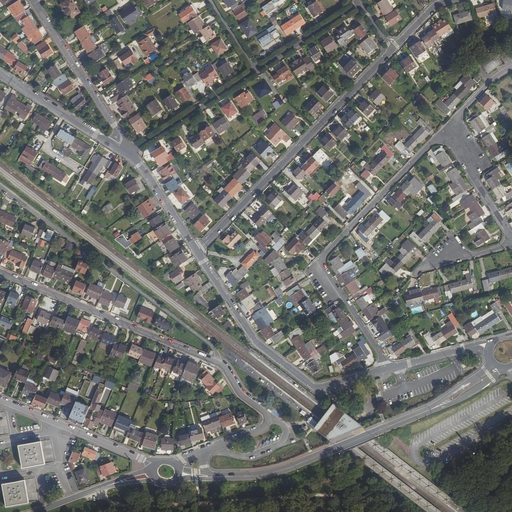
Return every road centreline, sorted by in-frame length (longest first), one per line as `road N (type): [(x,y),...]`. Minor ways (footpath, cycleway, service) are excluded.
road 1 (residential): [(0,272),(224,368),(242,398),(267,415),(265,425),(210,448)]
road 2 (residential): [(389,369),(322,259),(443,131)]
road 3 (residential): [(392,49),(197,252)]
road 4 (residential): [(389,369),(311,386),(255,340),(197,252)]
road 5 (residential): [(425,411),(286,468),(206,475)]
road 6 (residential): [(119,147),(120,133),(32,0)]
road 7 (residential): [(155,464),(0,399)]
road 8 (residential): [(256,70),(127,153)]
road 9 (residential): [(119,147),(0,72)]
road 10 (residential): [(443,131),(511,237)]
road 11 (residential): [(360,3),(256,70)]
road 12 (residential): [(197,252),(127,153)]
